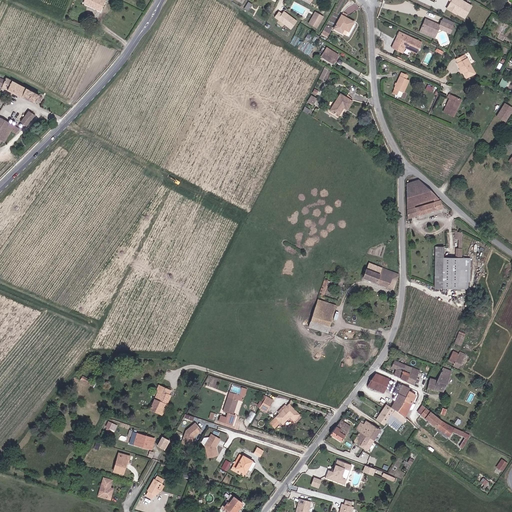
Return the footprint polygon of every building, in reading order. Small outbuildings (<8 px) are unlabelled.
[(90,4),(89,6),(101,11),(106,1),(104,0),(84,0),(84,1),(90,4)] [(474,4),(465,0),(450,0),(452,0),(447,9),(468,18),(474,4)] [(281,8),(275,16),(292,29),(298,21),(281,8)] [(323,17),(319,14),(316,19),(312,17),(309,24),(316,28),(323,17)] [(346,18),(341,15),(334,29),(341,33),(344,29),(349,31),(354,22),(346,18)] [(420,32),(434,38),(438,28),(450,33),(453,26),(441,21),(440,25),(425,19),(420,32)] [(398,41),(394,49),(400,52),(403,47),(414,52),(419,42),(396,31),(393,38),(398,41)] [(389,47),(394,49),(398,41),(393,38),(389,47)] [(321,57),(333,64),(339,55),(326,47),(321,57)] [(475,74),(467,58),(464,59),(462,56),(455,59),(460,69),(461,68),(463,73),(466,79),(475,74)] [(409,80),(406,79),(408,75),(401,72),(394,89),(395,89),(393,93),(401,97),(403,93),(409,80)] [(0,77),(0,87),(35,104),(37,100),(41,101),(43,98),(39,96),(40,95),(6,78),(5,80),(0,77)] [(501,79),(500,86),(506,88),(508,81),(501,79)] [(312,94),(308,101),(314,105),(318,98),(312,94)] [(343,107),(347,110),(352,102),(340,94),(330,111),(338,116),(343,107)] [(449,94),(447,98),(449,99),(443,112),(453,117),(461,99),(449,94)] [(496,116),(505,122),(511,110),(511,108),(504,104),(496,116)] [(20,121),(26,127),(35,116),(28,111),(20,121)] [(0,143),(2,141),(4,143),(11,130),(16,133),(19,128),(0,117),(0,143)] [(430,199),(429,196),(434,195),(419,180),(406,184),(407,219),(443,209),(441,201),(436,197),(430,199)] [(466,289),(466,259),(460,259),(455,259),(442,258),(442,247),(434,247),(434,288),(442,288),(466,289)] [(393,289),(399,275),(369,263),(363,278),(393,289)] [(328,281),(324,279),(319,295),(323,296),(328,281)] [(336,306),(317,300),(308,327),(327,333),(336,306)] [(464,336),(461,335),(462,332),(459,331),(454,343),(461,346),(464,336)] [(459,352),(458,354),(453,351),(448,361),(454,363),(453,366),(458,368),(465,355),(459,352)] [(394,375),(400,378),(414,385),(419,371),(394,361),(392,367),(396,369),(394,375)] [(451,372),(450,371),(443,369),(437,381),(430,379),(427,388),(443,392),(447,384),(451,372)] [(389,379),(375,374),(371,381),(367,386),(384,393),(389,379)] [(83,376),(81,379),(93,386),(95,383),(83,376)] [(402,405),(409,390),(410,388),(403,384),(393,404),(392,407),(397,411),(402,405)] [(164,404),(166,405),(171,396),(169,395),(170,391),(159,386),(157,390),(159,391),(150,409),(159,414),(164,404)] [(416,395),(409,390),(402,405),(397,411),(405,418),(409,410),(412,403),(416,395)] [(259,408),(266,396),(264,395),(257,407),(259,408)] [(273,400),(266,396),(259,408),(266,412),(273,400)] [(228,397),(223,411),(227,413),(226,417),(221,415),(219,421),(232,425),(235,416),(233,415),(238,400),(228,397)] [(274,428),(280,422),(282,424),(290,417),(294,421),(299,415),(289,405),(287,406),(285,404),(281,408),(283,410),(270,424),(274,428)] [(397,411),(392,407),(387,404),(377,418),(392,431),(399,421),(406,427),(408,425),(410,427),(413,424),(405,418),(397,411)] [(437,427),(448,436),(452,431),(465,437),(459,447),(462,449),(470,436),(445,424),(438,419),(422,405),(417,412),(436,428),(437,427)] [(351,427),(340,420),(330,434),(341,442),(351,427)] [(357,430),(373,440),(380,430),(366,421),(363,424),(360,422),(356,429),(357,430)] [(182,443),(190,446),(194,436),(202,430),(195,423),(186,430),(182,443)] [(437,427),(436,428),(435,429),(446,439),(448,436),(437,427)] [(367,450),(373,440),(357,430),(356,432),(354,431),(353,432),(357,435),(353,442),(367,450)] [(154,439),(132,432),(129,443),(134,444),(134,443),(140,445),(140,446),(151,449),(154,439)] [(220,439),(211,435),(205,446),(209,457),(218,455),(215,447),(220,439)] [(162,437),(157,446),(164,450),(169,441),(162,437)] [(254,453),(260,456),(263,451),(257,448),(254,453)] [(368,458),(370,455),(361,451),(357,461),(363,464),(366,457),(368,458)] [(123,458),(124,455),(119,453),(113,471),(123,474),(125,467),(124,467),(125,463),(126,463),(128,460),(123,458)] [(232,466),(245,473),(248,469),(251,471),(255,463),(239,454),(232,466)] [(370,455),(367,462),(374,464),(377,458),(370,455)] [(226,459),(222,467),(227,469),(231,462),(226,459)] [(507,464),(501,460),(496,467),(502,471),(507,464)] [(344,469),(349,471),(351,466),(337,461),(333,469),(334,470),(333,472),(331,471),(327,470),(325,478),(344,485),(346,479),(343,478),(341,475),(344,469)] [(384,471),(382,475),(394,481),(396,477),(384,471)] [(157,477),(155,480),(154,480),(148,491),(149,491),(146,495),(153,499),(155,495),(156,495),(157,493),(157,494),(159,490),(162,484),(161,484),(163,480),(157,477)] [(110,499),(113,490),(110,489),(110,488),(112,480),(104,478),(98,496),(110,499)] [(311,486),(318,488),(320,480),(314,478),(311,486)] [(229,504),(228,503),(224,508),(230,511),(236,511),(243,504),(234,497),(229,504)] [(300,499),(296,511),(308,511),(311,502),(300,499)] [(224,508),(228,503),(226,501),(221,508),(225,511),(229,511),(230,511),(224,508)]
